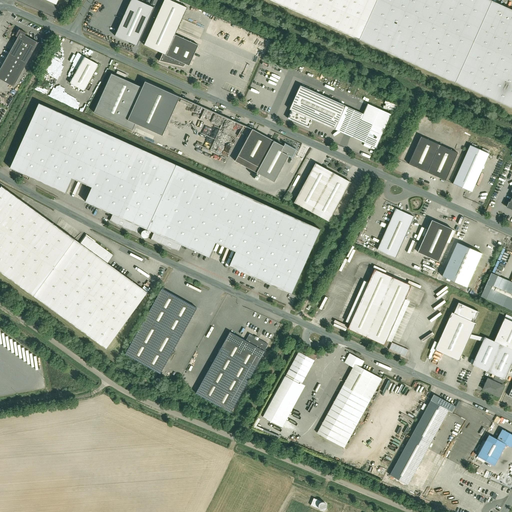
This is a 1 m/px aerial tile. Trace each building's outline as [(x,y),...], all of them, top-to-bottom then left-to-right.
[(139,0),(131,0),(116,35),(138,44),(154,6),(139,0)] [(165,55),(174,35),(186,7),(170,0),(163,0),(143,45),(162,54),(165,55)] [(265,0),(511,110),(511,11),(486,0),(265,0)] [(0,71),(0,77),(14,85),(37,41),(25,35),(26,33),(19,29),(16,36),(19,37),(0,71)] [(198,45),(174,35),(165,55),(185,64),(189,65),(198,45)] [(185,64),(165,55),(162,54),(159,61),(184,67),(185,64)] [(85,57),(71,82),(85,90),(99,65),(85,57)] [(129,119),(144,87),(111,72),(92,113),(132,131),(136,122),(129,119)] [(180,96),(146,80),(144,87),(129,119),(136,122),(163,135),(180,96)] [(335,130),(345,107),(300,86),(289,111),(291,112),(288,119),(308,128),(312,120),(335,130)] [(385,101),(383,107),(388,109),(388,110),(395,112),(397,105),(385,101)] [(292,293),(321,229),(40,103),(11,168),(66,193),(73,178),(93,187),(86,202),(113,214),(140,227),(146,229),(147,229),(148,230),(154,233),(182,245),(211,258),(217,243),(237,252),(230,265),(292,293)] [(363,115),(345,107),(335,130),(376,149),(391,115),(368,105),(363,115)] [(243,141),(249,127),(217,115),(216,118),(222,120),(213,145),(214,145),(211,152),(221,156),(222,152),(227,154),(229,150),(232,151),(233,150),(237,151),(241,140),(243,141)] [(284,145),(253,128),(235,160),(275,182),(290,155),(293,157),(297,150),(285,143),(284,145)] [(457,153),(420,137),(408,165),(445,181),(457,153)] [(469,145),(453,183),(472,192),(488,154),(469,145)] [(351,182),(317,164),(296,202),(330,220),(351,182)] [(2,188),(0,191),(0,272),(107,350),(148,293),(109,266),(116,257),(86,236),(80,245),(2,188)] [(395,208),(377,249),(395,257),(414,216),(395,208)] [(140,227),(113,214),(110,220),(137,233),(140,227)] [(451,228),(430,220),(417,251),(438,260),(451,228)] [(182,245),(154,233),(151,239),(179,252),(182,245)] [(457,242),(441,275),(465,287),(481,254),(457,242)] [(410,285),(373,269),(347,327),(384,344),(410,285)] [(511,282),(491,273),(480,296),(511,310),(511,282)] [(161,374),(197,309),(162,289),(126,355),(161,374)] [(478,311),(457,302),(452,312),(451,312),(434,349),(458,360),(475,323),(473,322),(478,311)] [(511,323),(504,320),(494,343),(511,351),(511,323)] [(250,334),(247,340),(233,332),(199,394),(232,412),(269,344),(250,334)] [(484,338),(471,366),(494,377),(503,381),(511,362),(511,351),(494,343),(484,338)] [(391,342),(388,349),(405,356),(408,350),(391,342)] [(315,360),(299,352),(286,374),(302,383),(315,360)] [(354,364),(360,367),(363,361),(349,353),(344,362),(352,367),(354,364)] [(343,448),(381,379),(360,367),(354,364),(352,367),(316,433),(343,448)] [(286,374),(263,417),(282,428),(306,385),(302,383),(286,374)] [(503,381),(494,377),(493,380),(487,378),(482,390),(498,398),(504,385),(502,384),(503,381)] [(433,395),(390,475),(408,484),(448,411),(451,412),(454,406),(433,395)] [(489,436),(478,457),(495,465),(505,445),(510,448),(511,445),(511,435),(501,429),(495,440),(489,436)]
